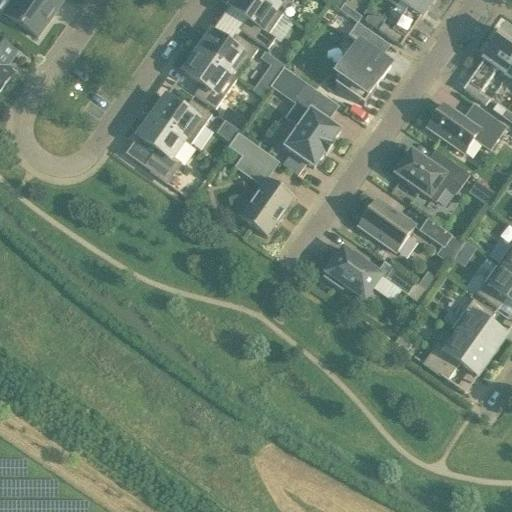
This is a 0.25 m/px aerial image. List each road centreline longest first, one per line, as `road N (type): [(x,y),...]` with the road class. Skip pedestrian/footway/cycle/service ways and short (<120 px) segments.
road 1 (residential): [(104,0),(26,109),(25,142),(57,168),(86,158),(199,0)]
road 2 (residential): [(283,268),(474,0)]
